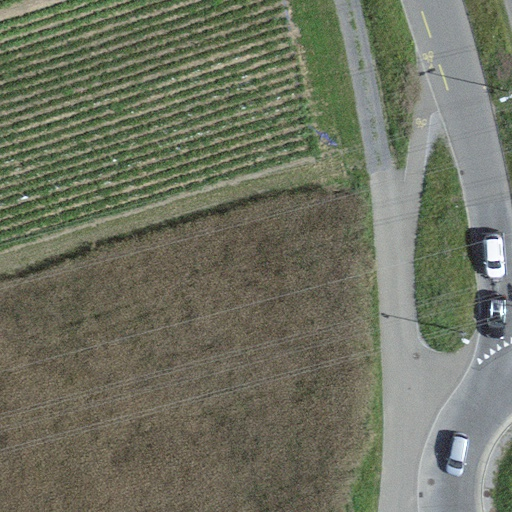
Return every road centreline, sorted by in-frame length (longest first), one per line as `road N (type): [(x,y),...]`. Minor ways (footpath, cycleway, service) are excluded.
road 1 (primary): [(432,0),(492,211),(501,386)]
road 2 (track): [(344,0),(380,170)]
road 3 (primary): [(501,386),(473,414),(455,449),(450,511)]
